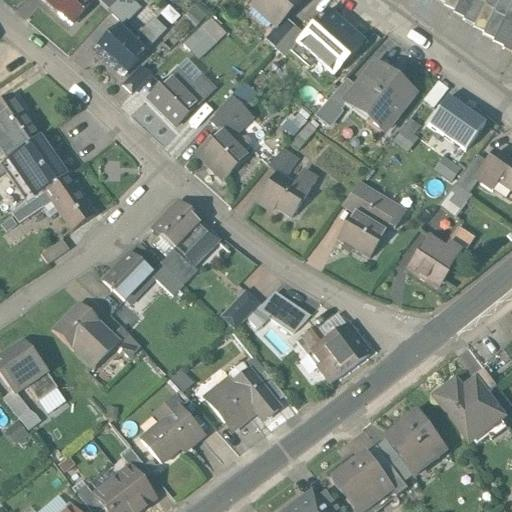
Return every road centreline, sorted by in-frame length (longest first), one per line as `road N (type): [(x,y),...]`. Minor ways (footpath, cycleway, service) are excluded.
road 1 (residential): [(166,178),(287,276),(361,313),(415,355)]
road 2 (tertiary): [(213,511),(415,355)]
road 3 (residential): [(0,18),(166,178)]
road 4 (residential): [(166,178),(97,253),(0,320)]
road 5 (residential): [(362,0),(511,107)]
road 6 (tertiary): [(415,355),(511,274)]
